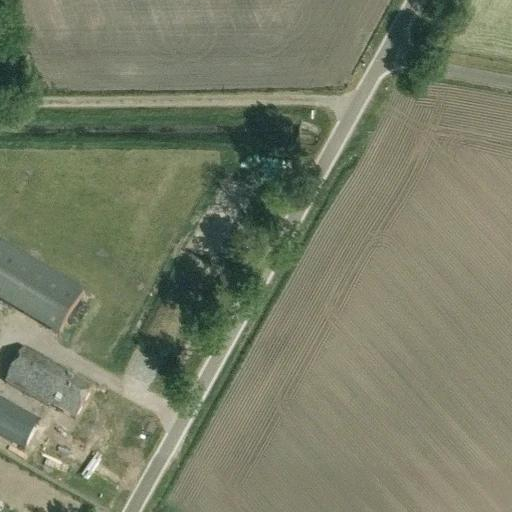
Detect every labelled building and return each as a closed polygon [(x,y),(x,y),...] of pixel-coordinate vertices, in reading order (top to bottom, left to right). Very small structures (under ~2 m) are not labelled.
[(58,35),(35,42),(43,65),(66,58),(58,35)] [(0,302),(59,337),(85,293),(0,243),(0,302)] [(0,346),(9,333),(0,326),(0,346)] [(53,403),(78,417),(78,416),(92,391),(56,371),(41,398),(29,392),(24,401),(48,414),(53,403)] [(0,436),(25,451),(41,423),(0,399),(0,436)]
